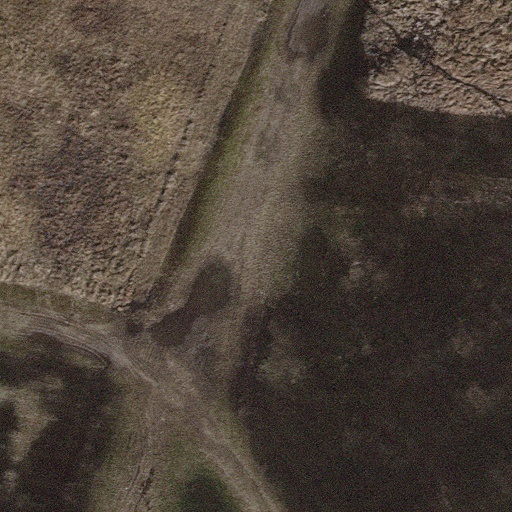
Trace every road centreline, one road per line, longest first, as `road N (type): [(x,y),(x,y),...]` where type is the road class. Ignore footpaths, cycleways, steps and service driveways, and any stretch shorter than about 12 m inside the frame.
road 1 (track): [(165,361),(307,0)]
road 2 (track): [(165,361),(274,511)]
road 3 (track): [(0,316),(66,327),(165,361)]
road 4 (track): [(165,361),(117,511)]
